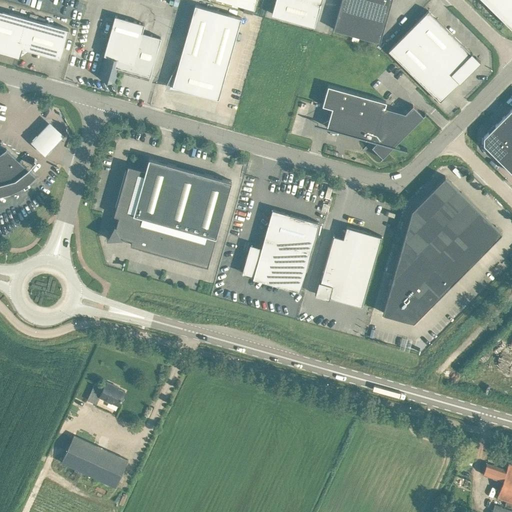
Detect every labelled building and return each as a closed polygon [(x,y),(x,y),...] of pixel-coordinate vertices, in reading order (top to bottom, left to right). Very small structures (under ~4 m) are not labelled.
[(224,0),(254,8),(256,0),(224,0)] [(275,0),(272,13),(314,25),(321,0),(275,0)] [(380,42),(391,0),(341,0),(333,29),(380,42)] [(511,0),(484,0),(511,26),(511,0)] [(218,98),(241,17),(195,4),(175,76),(170,86),(184,88),(218,98)] [(69,29),(0,9),(0,51),(10,54),(9,54),(20,57),(22,47),(60,58),(69,29)] [(471,52),(428,10),(389,50),(440,101),(459,81),(460,82),(462,80),(460,78),(477,62),(478,63),(480,61),(476,56),(475,57),(472,54),(473,54),(471,52)] [(150,75),(161,37),(142,32),(144,23),(115,15),(104,54),(97,77),(117,83),(121,67),(150,75)] [(386,101),(328,85),(322,105),(332,107),(327,126),(326,126),(372,139),(373,137),(377,141),(372,146),(382,156),(380,158),(381,158),(425,113),(425,112),(423,114),(413,104),(405,112),(385,106),(386,101)] [(511,107),(503,116),(511,125),(511,107)] [(511,143),(511,125),(503,116),(492,128),(510,146),(511,143)] [(51,122),(31,144),(46,157),(65,136),(51,122)] [(510,146),(492,128),(484,136),(484,143),(498,158),(510,146)] [(511,143),(510,146),(498,158),(511,171),(511,143)] [(36,176),(6,149),(1,153),(0,153),(0,195),(2,195),(12,192),(20,188),(28,183),(36,176)] [(208,266),(232,180),(149,157),(145,169),(128,164),(114,214),(119,216),(116,225),(114,224),(114,225),(107,238),(121,238),(122,238),(123,236),(132,239),(130,244),(208,266)] [(413,321),(502,232),(445,175),(412,209),(383,312),(413,321)] [(299,290),(319,222),(272,209),(261,247),(252,244),(250,244),(247,254),(248,254),(243,272),(276,282),(276,283),(299,289),(298,290),(299,290)] [(381,235),(347,226),(343,237),(334,234),(321,281),(319,280),(315,294),(329,298),(329,296),(362,305),(381,235)] [(119,405),(125,391),(114,386),(114,385),(106,381),(104,386),(95,382),(87,399),(96,404),(100,396),(119,405)] [(116,487),(128,459),(74,434),(61,462),(116,487)] [(511,502),(511,464),(508,463),(506,469),(487,462),(483,474),(503,480),(497,497),(511,502)]
